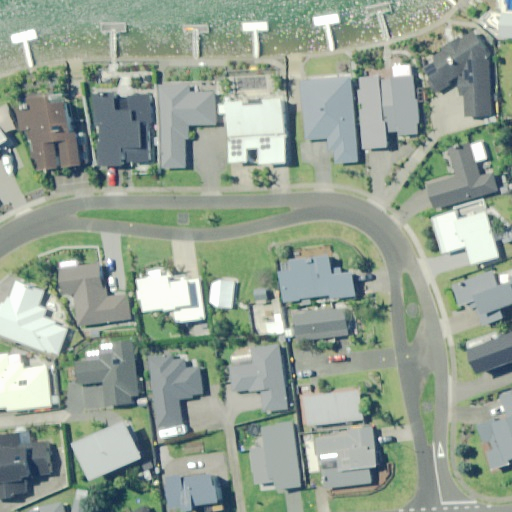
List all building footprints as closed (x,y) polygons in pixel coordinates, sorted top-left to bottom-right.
[(432,80),(439,93),(452,86),(450,83),(462,77),(464,98),(467,98),(469,117),(494,115),(491,53),(479,31),(446,48),(448,51),(435,58),(438,63),(429,69),(433,75),(434,78),(432,80)] [(421,134),(419,76),(364,79),(367,148),(391,147),(391,132),(403,131),(403,134),(421,134)] [(361,162),(354,77),(305,81),(310,140),(331,138),(332,151),(337,151),(338,163),(361,162)] [(195,93),(195,85),(165,85),(166,168),(190,168),(190,138),(192,138),(192,125),(219,125),(219,93),(195,93)] [(152,127),(156,127),(155,94),(135,95),(136,110),(122,111),(121,92),(99,93),(103,167),(128,165),(127,149),(133,149),(134,165),(158,164),(157,136),(152,136),(152,127)] [(60,104),(59,94),(38,97),(40,109),(23,111),(26,131),(33,130),(37,158),(44,157),(46,170),(88,165),(83,133),(80,133),(76,102),(60,104)] [(234,163),(254,162),(253,149),(264,149),(264,162),(266,162),(266,164),(290,163),(289,98),(268,98),(268,105),(252,105),(252,99),(232,99),(234,163)] [(0,152),(5,149),(3,146),(13,139),(0,119),(0,152)] [(439,210),(485,197),(501,193),(495,173),(483,177),(474,144),(452,150),(460,177),(432,185),(439,210)] [(485,197),(439,210),(440,215),(435,217),(445,254),(471,247),(476,264),(502,257),(485,197)] [(511,241),(511,225),(503,228),(507,243),(511,241)] [(337,274),(334,255),(295,261),(297,271),(282,273),(286,302),(333,295),(334,299),(360,295),(357,271),(337,274)] [(60,295),(67,294),(68,296),(77,295),(81,326),(135,319),(131,295),(110,298),(105,263),(57,270),(60,295)] [(464,307),(472,304),(475,311),(481,309),(487,325),(507,318),(504,309),(511,305),(511,280),(502,284),(497,271),(457,285),(464,307)] [(143,279),(146,300),(148,300),(150,311),(169,309),(169,311),(179,310),(180,322),(209,319),(204,278),(179,281),(178,275),(143,279)] [(222,278),(221,284),(215,284),(213,302),(220,303),(220,307),(233,308),(235,294),(237,280),(222,278)] [(47,291),(19,281),(10,304),(5,302),(0,317),(0,333),(60,356),(70,329),(57,325),(58,322),(46,317),(49,309),(41,306),(47,291)] [(270,287),(258,288),(259,300),(270,299),(270,287)] [(352,335),(348,308),(297,315),(301,342),(352,335)] [(286,333),(284,315),(266,317),(268,335),(286,333)] [(511,335),(475,349),(485,376),(511,365),(511,335)] [(143,395),(136,340),(118,343),(119,353),(104,354),(105,359),(80,362),(83,385),(107,382),(110,407),(135,403),(134,396),(143,395)] [(292,412),(283,344),(254,348),(256,365),(234,367),(238,392),(265,389),(268,415),(292,412)] [(26,368),(25,353),(0,355),(0,408),(11,408),(11,411),(54,407),(53,393),(59,393),(59,383),(52,384),(50,366),(26,368)] [(183,401),(197,399),(197,396),(207,395),(204,368),(189,370),(188,359),(177,360),(176,354),(153,357),(162,428),(186,425),(183,401)] [(312,426),(366,420),(363,391),(309,397),(312,426)] [(498,470),(511,465),(511,464),(511,461),(511,392),(503,396),(510,415),(482,425),(498,470)] [(148,458),(131,420),(77,443),(84,461),(88,460),(97,480),(148,458)] [(257,469),(260,484),(280,481),(281,490),(305,486),(298,444),(312,442),(310,432),(297,434),(295,424),(269,428),(272,447),(254,449),(255,452),(249,453),(252,470),(257,469)] [(318,434),(319,434),(321,458),(326,458),(330,488),(374,483),(373,468),(381,467),(377,427),(367,428),(318,434)] [(56,471),(53,449),(52,442),(24,445),(22,434),(0,436),(0,499),(17,497),(17,495),(30,493),(28,478),(56,474),(56,471)] [(201,505),(209,504),(210,511),(225,510),(225,503),(222,474),(173,477),(175,509),(190,507),(190,511),(201,510),(201,505)] [(89,511),(91,491),(78,490),(76,511),(89,511)] [(67,511),(66,503),(42,507),(43,511),(34,511),(67,511)]
